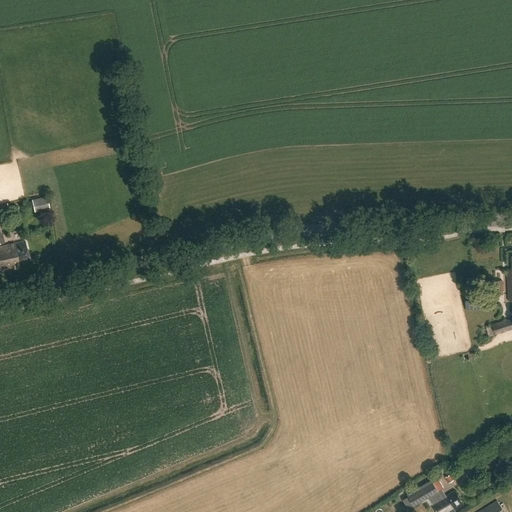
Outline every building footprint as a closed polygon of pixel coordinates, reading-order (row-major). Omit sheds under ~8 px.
[(50,209),(47,196),(31,200),(34,212),(50,209)] [(27,260),(23,242),(0,247),(0,270),(12,268),(12,264),(27,260)] [(503,294),(503,280),(490,280),(491,294),(503,294)] [(511,318),(490,324),(493,335),(511,329),(511,318)] [(443,490),(438,481),(404,503),(409,511),(427,499),(430,501),(433,506),(432,506),(436,511),(455,511),(464,506),(455,492),(446,497),(445,498),(441,491),(443,490)] [(504,511),(497,501),(479,511),(504,511)]
